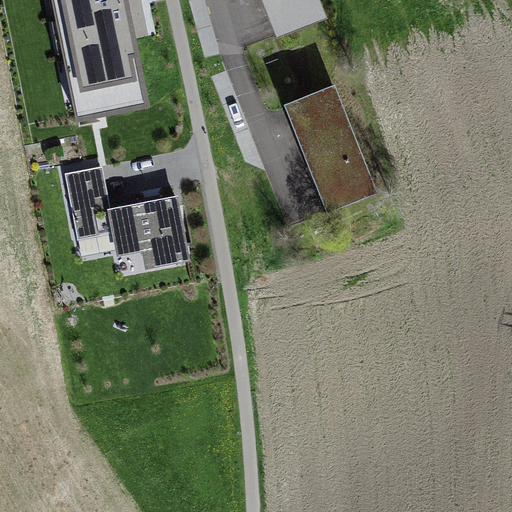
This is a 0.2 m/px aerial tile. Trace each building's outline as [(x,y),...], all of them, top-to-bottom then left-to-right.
[(148,105),(126,0),(52,0),(78,120),(148,105)] [(259,0),(277,43),(331,21),(322,0),(259,0)] [(339,86),(285,108),(330,217),(384,195),(339,86)] [(99,166),(65,172),(79,239),(113,232),(107,206),(99,166)] [(178,192),(107,206),(113,232),(117,254),(142,249),(145,266),(191,257),(178,192)]
